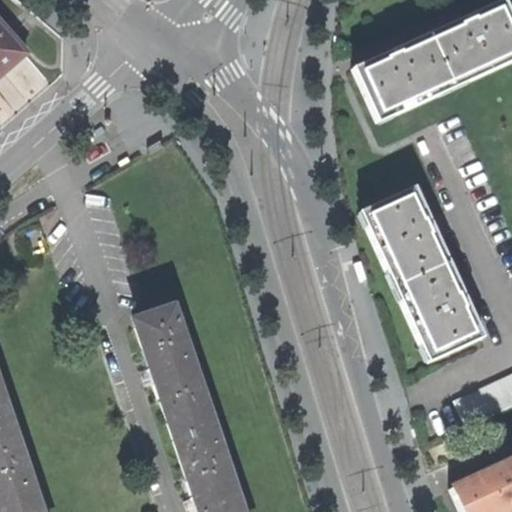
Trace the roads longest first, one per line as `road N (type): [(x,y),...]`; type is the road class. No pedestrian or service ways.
road 1 (secondary): [(157,40),(181,92),(229,155),(339,511)]
road 2 (secondary): [(400,511),(302,173),(226,78)]
road 3 (residential): [(0,176),(157,40)]
